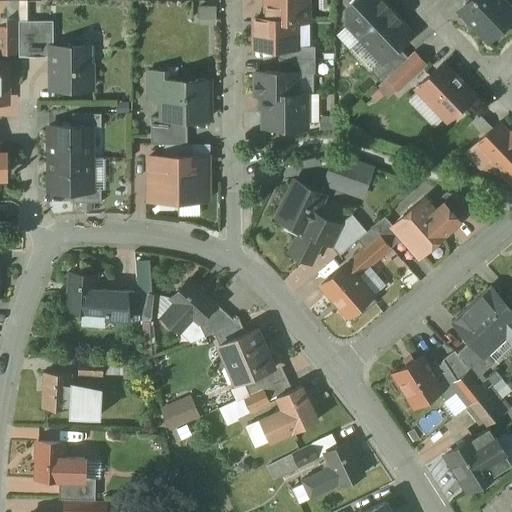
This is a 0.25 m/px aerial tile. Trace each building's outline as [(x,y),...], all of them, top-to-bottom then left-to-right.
[(266,0),(267,19),(267,20),(295,20),(295,21),(307,20),(307,0),(266,0)] [(353,0),(348,6),(347,24),(361,38),(392,9),(383,0),(353,0)] [(511,18),(511,10),(502,0),(470,0),(467,3),(459,11),(488,41),(511,18)] [(200,23),(218,23),(218,5),(200,5),(200,23)] [(392,9),(361,38),(382,61),(383,62),(398,47),(412,34),(401,22),(402,20),(392,9)] [(19,18),(0,18),(0,53),(19,53),(19,21),(19,18)] [(295,20),(267,20),(267,19),(255,19),(255,48),(279,48),(296,48),(296,46),(295,21),(295,20)] [(53,21),(19,21),(19,53),(19,57),(52,57),(52,47),(53,47),(53,21)] [(315,46),(296,46),(296,48),(279,48),(279,60),(315,60),(315,46)] [(53,47),(52,47),(52,57),(52,89),(91,88),(91,63),(94,63),(94,47),(83,47),(53,47)] [(398,47),(383,62),(382,61),(371,71),(382,83),(387,78),(387,77),(408,57),(398,47)] [(408,57),(387,77),(387,78),(400,91),(426,66),(413,52),(408,57)] [(315,60),(279,60),(279,72),(297,72),(297,73),(315,73),(315,60)] [(474,95),(443,63),(417,88),(447,120),(474,95)] [(193,79),(189,74),(182,74),(178,78),(178,81),(166,81),(166,71),(149,71),(149,100),(162,100),(162,118),(162,119),(187,119),(209,119),(209,81),(193,81),(193,79)] [(279,72),(255,72),(255,95),(259,95),(259,94),(297,94),(297,73),(297,72),(279,72)] [(297,94),(259,94),(259,95),(259,108),(263,108),(263,128),(307,128),(307,95),(319,95),(319,94),(297,94)] [(101,114),(72,114),(72,126),(92,126),(92,127),(101,127),(101,114)] [(187,119),(162,119),(162,118),(151,118),(151,144),(187,144),(187,119)] [(510,134),(499,123),(468,153),(481,166),(488,159),(511,184),(511,183),(511,133),(510,134)] [(72,126),(49,127),(49,159),(92,159),(92,127),(92,126),(72,126)] [(372,168),(335,155),(325,183),(362,197),(372,168)] [(208,156),(178,157),(179,201),(208,201),(208,156)] [(178,157),(149,157),(149,201),(179,201),(178,157)] [(92,159),(49,159),(49,191),(73,191),(92,191),(92,190),(92,159)] [(325,196),(295,181),(277,217),(291,224),(288,229),(299,234),(300,235),(302,230),(307,233),(316,214),(325,196)] [(92,190),(92,191),(73,191),(73,203),(101,203),(101,190),(92,190)] [(478,203),(447,192),(439,199),(443,204),(444,203),(459,220),(478,203)] [(435,210),(424,198),(392,225),(403,238),(419,255),(459,220),(444,203),(443,204),(435,210)] [(338,225),(316,214),(307,233),(302,230),(300,235),(299,234),(290,252),(310,263),(322,240),(329,244),(338,225)] [(352,214),(338,225),(329,244),(339,256),(346,250),(357,240),(367,232),(352,214)] [(392,225),(385,216),(372,227),(391,248),(403,238),(392,225)] [(367,232),(357,240),(364,249),(346,264),(359,279),(366,273),(365,272),(391,248),(372,227),(367,232)] [(391,279),(385,273),(397,261),(389,253),(375,266),(395,287),(409,274),(403,267),(391,279)] [(346,264),(320,286),(348,318),(350,316),(353,320),(375,301),(371,298),(373,296),(359,279),(346,264)] [(95,276),(71,274),(68,310),(106,312),(106,315),(108,315),(108,318),(122,319),(124,291),(94,290),(95,276)] [(215,304),(188,280),(172,298),(176,302),(163,317),(179,333),(193,318),(198,323),(215,304)] [(511,310),(492,289),(455,323),(463,332),(461,334),(469,343),(472,341),(484,354),(485,353),(506,333),(511,339),(511,310)] [(138,292),(124,291),(122,319),(139,321),(139,315),(141,293),(138,293),(138,292)] [(160,295),(146,294),(144,315),(159,317),(160,295)] [(232,319),(215,304),(198,323),(206,330),(232,319)] [(239,321),(213,332),(219,345),(245,334),(239,321)] [(245,334),(219,345),(226,361),(233,358),(242,379),(242,380),(256,374),(273,367),(273,366),(280,363),(280,364),(282,363),(277,353),(269,356),(265,347),(266,347),(266,346),(264,346),(257,329),(245,334)] [(484,354),(472,341),(469,343),(457,354),(469,370),(476,380),(494,363),(485,353),(484,354)] [(457,354),(455,351),(442,360),(443,361),(454,381),(469,370),(457,354)] [(430,369),(422,355),(393,373),(415,408),(444,390),(443,390),(454,383),(455,382),(454,381),(443,361),(430,369)] [(103,363),(79,361),(78,376),(102,377),(103,363)] [(273,367),(256,374),(259,379),(263,388),(286,378),(280,364),(280,363),(273,366),(273,367)] [(469,370),(454,381),(455,382),(454,383),(470,404),(486,392),(476,380),(469,370)] [(70,374),(45,372),(43,408),(68,409),(68,407),(70,407),(70,416),(99,417),(100,395),(95,394),(95,390),(69,385),(70,374)] [(286,378),(263,388),(263,390),(264,390),(269,401),(276,397),(292,390),(286,378)] [(259,379),(245,385),(244,385),(232,390),(237,400),(249,394),(249,395),(263,388),(259,379)] [(318,420),(302,385),(292,390),(276,397),(282,409),(292,431),(293,432),(318,420)] [(263,390),(230,405),(236,418),(270,403),(269,401),(264,390),(263,390)] [(486,392),(470,404),(481,419),(487,426),(503,414),(486,392)] [(185,402),(163,411),(170,428),(192,419),(185,402)] [(470,404),(445,424),(454,436),(481,419),(470,404)] [(236,418),(230,405),(222,409),(228,422),(236,418)] [(282,409),(260,419),(269,442),(292,431),(282,409)] [(489,428),(445,456),(467,492),(483,482),(486,487),(498,479),(495,474),(511,464),(489,428)] [(331,434),(311,444),(312,446),(318,458),(318,459),(326,455),(325,453),(338,447),(331,434)] [(63,443),(38,442),(37,479),(59,479),(84,480),(84,479),(84,459),(62,458),(63,443)] [(338,447),(325,453),(326,455),(330,464),(340,485),(340,486),(363,475),(347,443),(338,447)] [(312,446),(292,455),(298,468),(318,458),(312,446)] [(292,455),(267,468),(273,480),(298,468),(292,455)] [(330,464),(323,468),(324,470),(302,480),(310,499),(340,485),(330,464)] [(84,480),(59,479),(59,500),(64,501),(65,500),(95,501),(96,479),(84,479),(84,480)] [(86,511),(86,503),(64,502),(63,511),(86,511)] [(106,511),(106,503),(86,503),(86,511),(106,511)] [(390,511),(386,503),(366,511),(390,511)]
